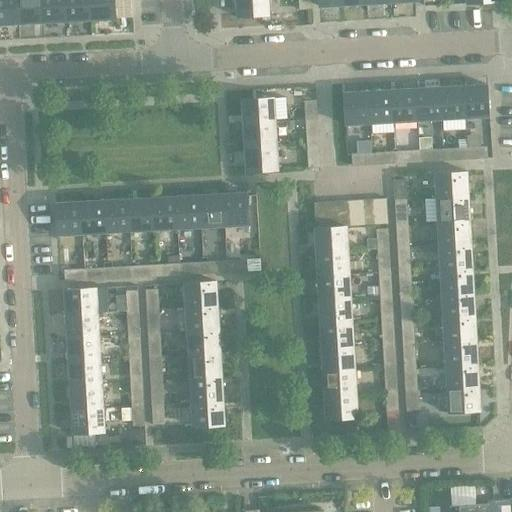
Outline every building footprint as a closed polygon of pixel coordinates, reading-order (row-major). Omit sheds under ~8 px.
[(19,0),(0,0),(0,25),(21,24),(19,0)] [(43,0),(19,0),(21,24),(45,23),(43,0)] [(67,0),(43,0),(45,23),(68,22),(67,0)] [(91,0),(67,0),(68,22),(92,20),(91,0)] [(115,0),(91,0),(92,20),(117,19),(115,0)] [(269,0),(237,0),(238,18),(270,16),(269,0)] [(311,0),(299,0),(300,10),(312,9),(311,0)] [(488,85),(464,87),(466,118),(490,117),(488,85)] [(464,87),(440,88),(442,120),(466,118),(464,87)] [(440,88),(416,89),(418,121),(442,120),(440,88)] [(416,89),(392,91),(394,122),(418,121),(416,89)] [(392,91),(368,92),(370,124),(394,122),(392,91)] [(370,124),(368,92),(344,94),(346,125),(370,124)] [(243,100),(244,125),(276,123),(275,98),(243,100)] [(305,101),(306,121),(318,120),(317,101),(305,101)] [(318,120),(306,121),(307,145),(319,144),(318,120)] [(276,123),(244,125),(246,148),(277,147),(276,123)] [(319,144),(307,145),(309,169),(321,168),(319,144)] [(277,147),(246,148),(247,173),(279,171),(277,147)] [(488,147),(467,148),(468,160),(488,159),(488,147)] [(467,148),(444,149),(444,161),(468,160),(467,148)] [(444,149),(419,151),(420,163),(444,161),(444,149)] [(419,151),(396,152),(396,164),(420,163),(419,151)] [(396,152),(372,153),(373,165),(396,164),(396,152)] [(352,155),(353,166),(373,165),(372,153),(352,155)] [(436,174),(437,199),(470,197),(468,172),(436,174)] [(406,180),(394,181),(395,201),(407,200),(406,180)] [(248,193),(224,194),(225,227),(250,225),(248,193)] [(224,194),(200,195),(202,228),(225,227),(224,194)] [(200,195),(176,197),(178,229),(202,228),(200,195)] [(176,197),(152,198),(154,231),(178,229),(176,197)] [(470,197),(437,199),(438,222),(471,221),(470,197)] [(152,198),(129,199),(130,232),(154,231),(152,198)] [(129,199),(105,201),(107,233),(130,232),(129,199)] [(387,199),(374,200),(376,225),(389,225),(387,199)] [(363,200),(351,201),(352,227),(364,226),(363,200)] [(374,200),(363,200),(364,226),(376,225),(374,200)] [(407,200),(395,201),(397,225),(409,224),(407,200)] [(105,201),(81,202),(83,235),(107,233),(105,201)] [(351,201),(339,202),(341,227),(348,227),(352,227),(351,201)] [(83,235),(81,202),(57,203),(58,236),(83,235)] [(315,203),(316,229),(329,228),(327,202),(315,203)] [(339,202),(327,202),(329,228),(341,227),(339,202)] [(471,221),(438,222),(440,246),(472,244),(471,221)] [(409,224),(397,225),(398,249),(410,248),(409,224)] [(329,228),(316,229),(317,253),(349,251),(348,227),(341,227),(329,228)] [(389,228),(377,229),(378,250),(390,249),(389,228)] [(472,244),(440,246),(441,270),(474,268),(472,244)] [(410,248),(398,249),(399,272),(411,272),(410,248)] [(390,249),(378,250),(379,273),(391,273),(390,249)] [(349,251),(317,253),(319,277),(350,275),(349,251)] [(247,260),(227,261),(228,273),(248,272),(247,260)] [(227,261),(204,263),(204,275),(228,273),(227,261)] [(204,263),(180,264),(180,276),(204,275),(204,263)] [(180,264),(156,265),(157,277),(180,276),(180,264)] [(156,265),(132,267),(133,279),(157,277),(156,265)] [(108,268),(109,280),(133,279),(132,267),(108,268)] [(108,268),(85,269),(85,281),(109,280),(108,268)] [(474,268),(441,270),(442,294),(475,292),(474,268)] [(65,271),(65,283),(85,281),(85,269),(65,271)] [(411,272),(399,272),(401,296),(413,296),(411,272)] [(391,273),(379,273),(380,287),(381,296),(381,297),(393,297),(391,273)] [(350,275),(319,277),(320,301),(352,299),(350,275)] [(185,284),(187,308),(218,306),(217,282),(185,284)] [(380,287),(368,288),(369,297),(381,296),(380,287)] [(66,291),(67,315),(99,313),(97,289),(66,291)] [(158,290),(146,291),(147,310),(159,310),(158,290)] [(138,291),(126,292),(127,312),(139,311),(138,291)] [(475,292),(442,294),(444,318),(476,316),(475,292)] [(413,296),(401,296),(402,320),(414,319),(413,296)] [(393,297),(381,297),(382,321),(394,320),(393,297)] [(352,299),(320,301),(321,325),(353,323),(352,299)] [(218,306),(187,308),(188,332),(220,330),(218,306)] [(159,310),(147,310),(149,334),(161,334),(159,310)] [(139,311),(127,312),(129,335),(141,335),(139,311)] [(99,313),(67,315),(68,339),(100,337),(99,313)] [(476,316),(444,318),(445,342),(478,340),(476,316)] [(414,319),(402,320),(404,344),(416,343),(414,319)] [(394,320),(382,321),(384,345),(396,344),(394,320)] [(353,323),(321,325),(323,348),(354,347),(353,323)] [(220,330),(188,332),(190,356),(221,354),(220,330)] [(161,334),(149,334),(150,358),(162,357),(161,334)] [(141,335),(129,335),(130,359),(142,358),(141,335)] [(100,337),(68,339),(70,363),(101,361),(100,337)] [(478,340),(445,342),(446,365),(479,364),(478,340)] [(416,343),(404,344),(405,368),(417,367),(416,343)] [(396,344),(384,345),(385,369),(397,368),(396,344)] [(354,347),(323,348),(324,372),(356,370),(354,347)] [(221,354),(190,356),(191,380),(223,378),(221,354)] [(162,357),(150,358),(151,382),(163,381),(162,357)] [(142,358),(130,359),(131,383),(143,382),(142,358)] [(101,361),(70,363),(71,386),(103,384),(101,361)] [(479,364),(446,365),(448,389),(480,387),(479,364)] [(417,367),(405,368),(406,392),(418,391),(417,367)] [(397,368),(385,369),(386,393),(398,392),(397,368)] [(356,370),(324,372),(326,396),(357,394),(356,370)] [(223,378),(191,380),(192,403),(224,401),(223,378)] [(163,381),(151,382),(153,406),(165,405),(163,381)] [(143,382),(131,383),(133,407),(145,406),(143,382)] [(103,384),(71,386),(72,410),(104,408),(103,384)] [(480,387),(448,389),(449,413),(482,412),(480,387)] [(418,391),(406,392),(407,411),(419,411),(418,391)] [(398,392),(386,393),(387,412),(399,412),(398,392)] [(357,394),(326,396),(327,420),(359,418),(357,394)] [(224,401),(192,403),(194,428),(226,426),(224,401)] [(165,405),(153,406),(154,426),(166,425),(165,405)] [(145,406),(133,407),(134,426),(146,426),(145,406)] [(104,408),(72,410),(74,434),(106,433),(104,408)] [(451,506),(451,511),(511,511),(511,499),(511,502),(511,511),(489,511),(489,504),(451,506)]
